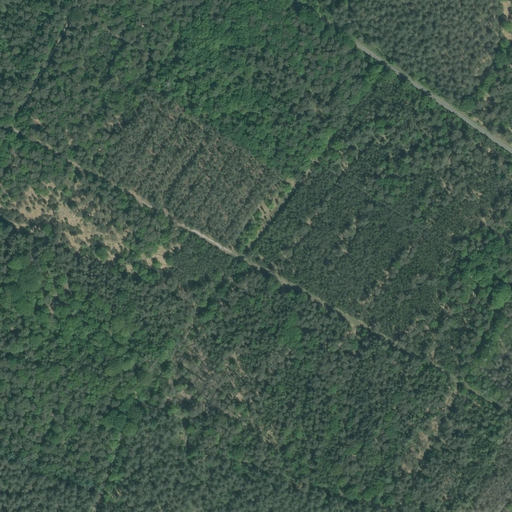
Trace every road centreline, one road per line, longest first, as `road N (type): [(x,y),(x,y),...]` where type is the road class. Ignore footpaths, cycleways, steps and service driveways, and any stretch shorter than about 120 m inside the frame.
road 1 (track): [(511,413),(9,127)]
road 2 (track): [(509,282),(73,10)]
road 3 (unclassified): [(511,151),(294,0)]
road 4 (track): [(509,282),(395,511)]
road 5 (track): [(0,144),(78,0)]
